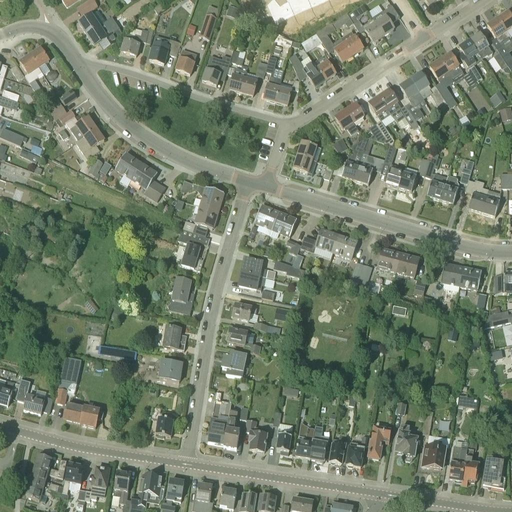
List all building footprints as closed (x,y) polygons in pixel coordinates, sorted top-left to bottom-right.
[(60,0),(67,9),(80,0),(60,0)] [(438,0),(423,0),(429,8),(439,2),(438,0)] [(84,7),(89,15),(98,9),(92,1),(91,2),(84,7)] [(161,5),(154,11),(157,15),(164,10),(161,5)] [(347,17),(353,26),(359,22),(357,19),(361,17),(367,13),(363,6),(347,17)] [(227,17),(236,20),(239,10),(229,8),(227,17)] [(392,8),(383,14),(382,14),(373,20),(373,21),(372,21),(383,38),(394,31),(391,26),(400,20),(392,8)] [(105,24),(97,13),(79,25),(86,37),(105,24)] [(510,40),(511,39),(511,20),(508,14),(498,21),(509,39),(510,40)] [(199,39),(210,43),(216,21),(206,17),(199,39)] [(347,30),(353,26),(347,17),(332,27),(332,26),(331,27),(335,32),(345,26),(347,30)] [(372,21),(363,28),(359,22),(353,26),(360,35),(365,32),(373,45),(383,38),(372,21)] [(487,28),(499,46),(509,39),(498,21),(487,28)] [(246,32),(254,34),(256,24),(248,22),(246,32)] [(94,48),(101,44),(105,49),(103,51),(104,52),(124,38),(120,31),(114,34),(106,23),(105,24),(86,37),(94,48)] [(196,29),(189,27),(186,35),(193,37),(196,29)] [(327,38),(335,32),(331,27),(316,36),(329,56),(334,53),(342,65),(353,58),(341,41),(333,46),(327,38)] [(125,42),(124,46),(122,55),(137,59),(141,43),(146,45),(151,46),(154,31),(149,30),(148,34),(143,33),(142,39),(136,38),(135,40),(129,38),(128,43),(125,42)] [(341,41),(353,58),(363,52),(351,34),(341,41)] [(481,61),(482,61),(487,57),(488,58),(492,55),(480,36),(469,43),(481,61)] [(274,45),(280,47),(282,40),(275,39),(274,45)] [(309,41),(301,45),(306,53),(314,48),(309,41)] [(168,49),(154,45),(149,63),(164,67),(167,57),(176,59),(181,46),(169,43),(168,49)] [(482,62),(482,61),(481,61),(469,43),(459,50),(471,68),(467,71),(469,74),(476,85),(483,81),(474,67),(482,62)] [(502,48),(501,48),(497,51),(508,69),(511,66),(511,62),(511,61),(507,54),(504,51),(502,48)] [(30,58),(39,70),(45,66),(49,63),(40,51),(30,58)] [(231,61),(230,64),(242,67),(244,60),(238,59),(240,53),(234,51),(231,61)] [(197,57),(183,52),(176,73),(190,78),(197,57)] [(303,69),(301,64),(295,56),(289,60),(296,73),(296,74),(303,69)] [(452,81),(462,75),(450,56),(440,63),(452,81)] [(494,59),(502,72),(507,68),(499,56),(494,59)] [(37,78),(42,75),(39,70),(30,58),(20,65),(28,77),(25,79),(29,86),(38,80),(37,78)] [(230,64),(231,61),(223,58),(218,73),(207,69),(207,70),(202,84),(216,89),(221,74),(227,76),(230,64)] [(266,75),(273,76),(277,61),(270,59),(266,75)] [(335,77),(326,63),(316,70),(325,84),(335,77)] [(438,92),(450,110),(457,106),(444,86),(452,81),(440,63),(429,70),(442,89),(438,92)] [(266,71),(267,66),(259,64),(256,77),(255,79),(258,79),(263,81),(266,71)] [(315,67),(313,65),(303,72),(315,90),(325,84),(316,70),(314,67),(315,67)] [(19,84),(25,79),(17,67),(10,71),(19,84)] [(245,82),(247,75),(247,74),(235,71),(229,92),(241,96),(245,82)] [(469,74),(464,77),(462,78),(464,81),(471,92),(478,87),(476,85),(469,74)] [(410,82),(420,97),(430,90),(420,76),(410,82)] [(275,105),(281,85),(282,82),(270,79),(268,86),(263,102),(275,105)] [(253,99),(257,85),(245,82),(241,96),(253,99)] [(281,85),(275,105),(287,108),(292,92),(299,94),(299,84),(295,82),(293,88),(281,85)] [(425,104),(423,102),(420,97),(410,82),(400,89),(410,105),(405,108),(416,124),(416,123),(424,118),(418,108),(425,104)] [(436,88),(431,91),(430,92),(433,96),(431,97),(439,110),(441,109),(446,105),(438,92),(437,90),(436,88)] [(2,99),(17,104),(19,97),(4,92),(2,99)] [(72,92),(64,98),(60,100),(65,108),(77,99),(72,92)] [(416,124),(405,108),(401,111),(389,93),(379,100),(391,118),(397,125),(398,124),(405,120),(409,126),(412,131),(418,127),(416,123),(416,124)] [(500,94),(489,101),(495,110),(505,103),(500,94)] [(2,99),(0,98),(0,107),(11,111),(13,105),(16,106),(17,104),(2,99)] [(380,124),(381,124),(391,118),(379,100),(368,106),(380,124)] [(59,121),(67,115),(61,105),(49,114),(55,123),(59,121)] [(345,113),(354,126),(364,120),(355,107),(345,113)] [(483,109),(477,113),(481,119),(487,115),(483,109)] [(511,116),(510,109),(500,112),(502,123),(511,120),(511,116)] [(59,121),(64,128),(66,126),(65,125),(74,119),(75,120),(76,119),(71,112),(67,115),(59,121)] [(343,133),(354,126),(345,113),(335,120),(343,133)] [(96,131),(88,119),(70,131),(78,144),(83,140),(96,131)] [(380,124),(375,127),(385,143),(382,145),(389,147),(393,148),(394,144),(394,143),(385,128),(381,124),(380,124)] [(373,142),(382,145),(385,143),(375,127),(369,131),(374,137),(368,141),(373,142)] [(458,134),(454,128),(449,132),(452,137),(458,134)] [(0,138),(0,139),(20,148),(24,139),(3,130),(0,138)] [(96,131),(83,140),(91,152),(104,143),(96,131)] [(68,139),(64,132),(59,135),(63,142),(68,139)] [(32,139),(30,145),(38,148),(40,142),(32,139)] [(368,141),(368,140),(365,141),(350,150),(355,156),(349,160),(347,164),(346,164),(341,180),(355,184),(368,141)] [(342,141),(333,146),(339,156),(348,150),(342,141)] [(368,188),(374,167),(366,164),(373,142),(368,141),(355,184),(368,188)] [(297,158),(313,163),(318,150),(302,144),(297,158)] [(384,164),(391,166),(392,165),(396,149),(393,148),(389,147),(385,163),(384,162),(384,164)] [(20,157),(36,165),(40,158),(28,154),(22,152),(20,157)] [(131,183),(141,167),(125,156),(115,173),(131,183)] [(312,177),(317,164),(313,163),(297,158),(293,171),(312,177)] [(440,203),(447,179),(433,176),(434,170),(437,171),(440,161),(437,161),(432,159),(431,161),(431,163),(429,163),(424,179),(433,181),(432,184),(431,184),(426,199),(440,203)] [(424,179),(429,163),(426,162),(422,160),(418,173),(418,174),(417,177),(424,179)] [(98,175),(99,175),(100,174),(99,173),(103,165),(95,161),(89,175),(96,179),(98,175)] [(467,186),(472,173),(471,173),(474,164),(469,163),(466,171),(463,170),(461,174),(463,175),(460,184),(467,186)] [(404,170),(391,166),(385,187),(398,191),(402,177),(404,170)] [(141,167),(131,183),(146,193),(144,197),(157,205),(165,191),(153,184),(157,177),(141,167)] [(330,182),(334,169),(327,167),(323,180),(330,182)] [(40,177),(42,171),(36,168),(34,174),(40,177)] [(411,195),(415,181),(402,177),(398,191),(411,195)] [(447,179),(440,203),(453,207),(459,188),(457,184),(458,180),(449,178),(449,179),(448,179),(447,179)] [(199,208),(218,214),(223,196),(206,190),(184,183),(180,194),(184,195),(193,191),(197,192),(203,199),(203,200),(201,200),(199,208)] [(486,200),(481,216),(495,220),(500,204),(498,203),(499,198),(488,195),(487,200),(486,200)] [(481,216),(486,200),(473,196),(468,212),(481,216)] [(212,232),(218,214),(199,208),(194,226),(186,224),(183,232),(193,235),(195,227),(212,232)] [(272,233),(279,216),(261,209),(254,225),(272,233)] [(279,216),(272,233),(273,233),(290,240),(296,223),(279,216)] [(42,230),(39,238),(55,244),(58,236),(42,230)] [(210,241),(193,235),(183,232),(181,238),(180,238),(178,244),(187,247),(182,262),(180,262),(178,268),(200,274),(204,262),(197,261),(201,246),(207,248),(210,241)] [(321,232),(317,245),(311,243),(311,242),(305,239),(300,251),(313,256),(315,250),(325,254),(323,260),(331,263),(333,256),(339,238),(321,232)] [(83,238),(77,236),(75,242),(81,244),(83,238)] [(333,256),(338,258),(351,262),(357,244),(339,238),(333,256)] [(297,246),(288,242),(286,248),(295,251),(297,246)] [(28,259),(35,253),(28,246),(22,252),(28,259)] [(271,260),(274,251),(265,249),(263,257),(271,260)] [(396,275),(400,257),(382,252),(377,271),(396,275)] [(400,257),(396,275),(401,277),(402,275),(405,276),(404,278),(414,280),(419,262),(400,257)] [(242,276),(266,281),(268,272),(263,271),(264,265),(245,262),(242,276)] [(286,277),(298,279),(303,281),(305,273),(299,271),(292,269),(275,263),(274,271),(287,274),(286,277)] [(359,286),(365,267),(357,265),(349,287),(357,290),(358,286),(359,286)] [(365,267),(359,286),(367,288),(373,270),(365,267)] [(459,290),(463,271),(444,267),(440,286),(444,286),(444,287),(443,290),(444,291),(458,294),(459,290)] [(459,290),(465,291),(466,290),(468,290),(468,292),(477,294),(481,275),(463,271),(459,290)] [(511,274),(504,274),(504,278),(494,279),(492,296),(511,295),(511,274)] [(264,289),(266,281),(242,276),(239,290),(258,294),(259,288),(264,289)] [(191,285),(176,281),(169,313),(190,318),(194,297),(188,295),(191,285)] [(423,297),(426,285),(418,282),(414,295),(423,297)] [(273,302),(274,300),(275,295),(263,293),(262,300),(273,302)] [(486,297),(480,295),(477,310),(483,311),(486,297)] [(421,307),(430,309),(432,300),(424,298),(421,307)] [(97,309),(95,307),(91,303),(86,308),(91,314),(97,309)] [(257,312),(245,309),(235,307),(232,321),(249,324),(250,316),(256,317),(257,312)] [(111,318),(121,323),(125,315),(115,310),(111,318)] [(511,327),(511,315),(507,317),(506,313),(489,317),(481,331),(511,323),(511,325),(511,326),(511,327)] [(268,327),(255,325),(254,332),(267,334),(268,327)] [(181,332),(166,329),(162,350),(184,353),(187,339),(180,338),(181,332)] [(248,331),(246,330),(239,329),(238,333),(230,332),(227,345),(245,349),(245,348),(249,349),(248,355),(259,357),(261,349),(252,347),(254,336),(247,335),(248,331)] [(459,332),(450,330),(449,337),(457,339),(459,332)] [(148,353),(153,349),(148,343),(143,347),(148,353)] [(136,354),(112,350),(111,358),(135,362),(136,354)] [(247,359),(241,358),(231,356),(230,362),(224,360),(222,371),(229,372),(229,373),(231,374),(230,378),(243,381),(243,380),(247,381),(249,368),(245,367),(247,359)] [(182,367),(174,366),(175,361),(167,360),(167,363),(161,363),(160,370),(158,369),(156,381),(179,385),(179,384),(181,368),(182,368),(182,367)] [(14,386),(5,383),(0,381),(0,406),(8,409),(14,386)] [(26,405),(23,413),(40,418),(42,414),(47,415),(50,404),(27,398),(31,385),(21,382),(16,402),(26,405)] [(65,408),(68,393),(58,392),(56,406),(65,408)] [(464,398),(459,397),(458,408),(466,409),(467,399),(467,397),(464,398)] [(224,448),(229,414),(230,408),(230,405),(215,403),(208,446),(224,448)] [(405,418),(406,407),(397,405),(395,417),(405,418)] [(64,421),(81,425),(80,427),(95,431),(97,421),(102,422),(104,414),(99,412),(100,412),(84,408),(84,409),(67,406),(64,421)] [(176,417),(174,417),(174,416),(168,415),(167,416),(163,415),(164,411),(153,409),(151,420),(159,422),(156,439),(164,441),(164,439),(170,440),(173,424),(175,425),(176,417)] [(242,410),(240,421),(247,422),(248,411),(242,410)] [(425,417),(422,436),(429,438),(431,430),(432,430),(433,424),(432,423),(433,414),(427,413),(426,417),(425,417)] [(224,448),(223,450),(236,452),(239,434),(234,433),(235,422),(236,422),(238,415),(229,414),(224,448)] [(280,429),(280,426),(281,416),(276,415),(273,429),(279,430),(279,429),(280,429)] [(286,417),(285,426),(297,427),(298,419),(286,417)] [(246,423),(246,424),(244,434),(250,435),(248,445),(250,445),(249,453),(264,455),(267,435),(255,433),(257,424),(246,423)] [(450,433),(451,424),(442,423),(441,432),(450,433)] [(309,462),(313,442),(314,433),(308,432),(308,430),(304,428),(301,425),(298,440),(295,460),(309,462)] [(398,442),(397,446),(395,456),(403,457),(402,459),(404,459),(404,462),(405,464),(410,464),(412,462),(413,461),(414,461),(416,447),(419,448),(420,442),(418,442),(419,440),(410,439),(411,435),(409,435),(410,430),(401,428),(400,434),(398,433),(397,442),(398,442)] [(391,432),(373,429),(368,461),(379,462),(382,444),(389,445),(391,432)] [(313,442),(309,462),(324,464),(326,448),(328,448),(328,445),(327,445),(321,444),(321,439),(323,431),(315,430),(313,442)] [(288,458),(292,433),(279,431),(277,438),(279,438),(276,453),(280,454),(280,456),(288,458)] [(450,441),(429,438),(428,446),(424,446),(422,462),(421,469),(441,472),(443,459),(445,459),(446,450),(449,451),(450,441)] [(358,446),(350,445),(346,468),(360,470),(362,459),(363,459),(365,448),(368,449),(370,440),(362,439),(361,450),(358,449),(358,446)] [(346,443),(332,441),(328,465),(341,467),(343,456),(344,456),(346,443)] [(466,452),(461,487),(465,488),(466,485),(475,486),(478,466),(471,465),(474,453),(476,453),(477,447),(472,446),(472,442),(468,441),(466,452)] [(466,452),(462,451),(462,450),(454,449),(451,464),(450,464),(450,466),(451,466),(448,483),(454,484),(454,486),(461,487),(466,452)] [(489,492),(503,494),(505,481),(503,481),(504,470),(502,470),(503,464),(494,463),(495,457),(488,456),(483,485),(484,485),(484,486),(488,486),(487,489),(487,490),(488,491),(489,492)] [(48,476),(48,477),(63,481),(67,464),(61,462),(58,473),(49,471),(51,462),(46,461),(38,459),(34,472),(48,476)] [(62,495),(61,501),(68,502),(69,498),(67,496),(68,491),(77,493),(80,492),(83,476),(79,476),(81,470),(74,468),(75,465),(69,464),(64,489),(62,495)] [(46,484),(48,477),(48,476),(34,472),(34,473),(30,486),(62,495),(64,489),(46,484)] [(86,494),(85,503),(90,503),(90,501),(96,502),(97,496),(105,497),(109,473),(101,472),(100,473),(96,473),(95,482),(93,482),(91,494),(86,494)] [(130,511),(132,503),(127,502),(131,477),(117,474),(113,498),(120,500),(119,506),(124,507),(123,511),(130,511)] [(132,503),(130,511),(144,511),(147,497),(159,499),(161,482),(159,481),(143,478),(139,499),(133,498),(132,503)] [(181,505),(182,495),(184,485),(170,483),(166,506),(162,505),(161,511),(174,511),(175,509),(171,509),(172,503),(181,505)] [(61,501),(62,495),(30,486),(26,500),(46,506),(47,499),(53,500),(54,499),(61,501)] [(209,505),(210,499),(212,489),(198,487),(197,496),(196,496),(194,510),(193,511),(200,511),(202,511),(207,511),(212,511),(213,506),(209,505)] [(85,503),(86,494),(80,492),(78,502),(80,502),(79,505),(84,505),(84,502),(85,503)] [(233,511),(235,504),(236,494),(222,492),(220,509),(227,511),(233,511)] [(235,504),(233,511),(254,511),(256,503),(254,503),(255,497),(249,496),(249,498),(242,496),(241,505),(235,504)] [(261,498),(259,508),(258,511),(273,511),(275,500),(261,498)] [(293,501),(292,511),(291,511),(311,511),(313,504),(293,501)]
